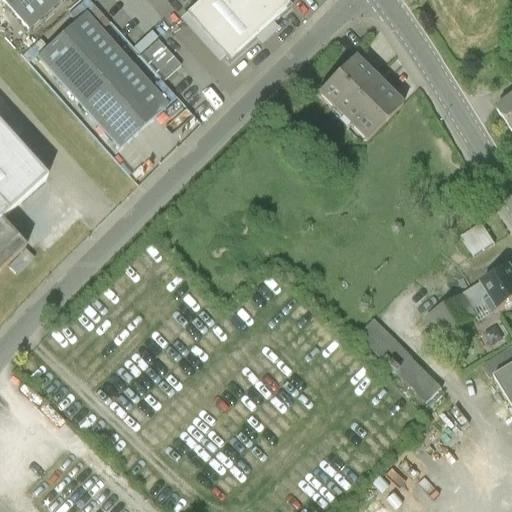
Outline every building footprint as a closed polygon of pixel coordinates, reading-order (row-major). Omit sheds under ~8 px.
[(0,0),(0,1),(26,30),(60,0),(0,0)] [(274,0),(198,0),(194,4),(179,18),(223,67),(285,12),(274,0)] [(36,61),(114,149),(120,144),(137,129),(162,108),(84,19),(36,61)] [(160,44),(141,61),(163,86),(182,69),(160,44)] [(355,61),(318,97),(366,146),(403,110),(355,61)] [(511,100),(489,118),(511,148),(511,147),(511,100)] [(0,206),(44,167),(0,118),(0,206)] [(475,190),(466,175),(457,181),(466,196),(475,190)] [(0,214),(0,259),(24,239),(0,214)] [(495,246),(482,226),(461,239),(474,259),(495,246)] [(511,310),(511,268),(511,267),(422,319),(440,349),(473,330),(467,319),(493,304),(501,317),(511,310)] [(445,394),(373,323),(357,340),(428,411),(445,394)] [(495,380),(511,369),(511,352),(482,370),(490,383),(495,380)] [(511,369),(495,380),(511,408),(511,369)]
